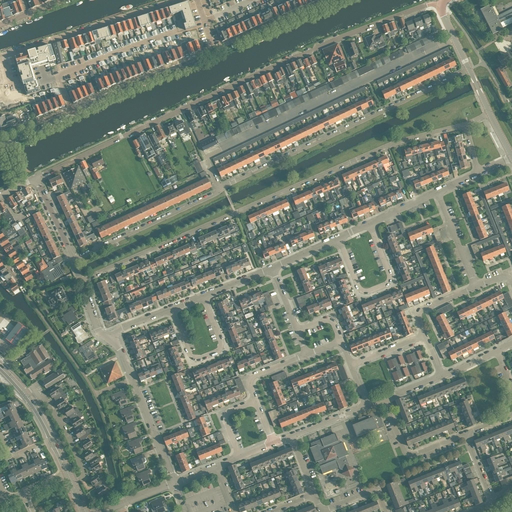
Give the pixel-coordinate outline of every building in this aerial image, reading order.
[(11,0),(7,2),(2,3),(2,5),(3,8),(9,6),(12,15),(14,14),(19,12),(16,1),(15,0),(11,0)] [(20,0),(15,0),(16,1),(19,12),(24,11),(23,10),(20,0)] [(287,0),(288,1),(292,10),(297,8),(294,0),(287,0)] [(188,1),(168,7),(171,14),(182,11),(186,23),(183,24),(185,29),(196,26),(188,1)] [(292,10),(288,1),(283,3),(283,4),(286,12),(292,10)] [(282,2),(277,4),(281,14),(286,12),(283,4),(283,3),(282,2)] [(488,5),(480,9),(488,25),(492,34),(503,28),(501,25),(511,19),(511,7),(505,11),(505,13),(497,17),(492,6),(489,7),(488,5)] [(9,6),(3,8),(5,18),(12,15),(9,6)] [(168,7),(163,9),(166,18),(171,16),(171,14),(168,7)] [(275,7),(270,9),(270,10),(274,18),(279,15),(275,7)] [(163,9),(158,10),(161,20),(166,18),(163,9)] [(158,10),(153,12),(156,21),(161,20),(158,10)] [(265,12),(261,14),(259,15),(263,23),(268,20),(274,18),(270,10),(268,11),(265,12)] [(153,12),(148,14),(151,23),(156,21),(153,12)] [(258,12),(253,14),(254,16),(258,25),(263,23),(259,15),(259,14),(258,12)] [(428,13),(420,17),(422,24),(423,25),(424,27),(427,26),(426,23),(430,21),(431,20),(428,13)] [(148,14),(142,16),(145,25),(146,27),(151,25),(151,23),(148,14)] [(142,16),(137,17),(140,28),(141,27),(140,26),(145,25),(142,16)] [(254,16),(248,19),(252,27),(258,25),(254,16)] [(137,17),(131,19),(134,29),(140,28),(137,17)] [(403,17),(398,19),(399,20),(402,28),(406,26),(403,17)] [(420,17),(413,19),(416,26),(419,25),(419,27),(423,25),(422,24),(420,17)] [(131,19),(126,21),(129,30),(133,29),(133,30),(134,29),(131,19)] [(248,19),(244,21),(247,30),(252,27),(248,19)] [(411,20),(405,22),(408,30),(409,32),(415,30),(414,27),(411,20)] [(126,21),(120,23),(123,32),(129,30),(126,21)] [(244,21),(239,23),(242,32),(247,30),(244,21)] [(394,21),(388,23),(390,29),(391,32),(390,33),(391,35),(394,34),(394,32),(397,31),(396,29),(394,21)] [(120,23),(114,24),(118,36),(124,34),(123,32),(120,23)] [(239,23),(234,25),(237,34),(242,32),(239,23)] [(387,24),(381,26),(384,33),(387,32),(389,37),(391,36),(391,35),(390,33),(391,32),(390,29),(389,29),(387,24)] [(113,25),(107,27),(111,38),(117,37),(113,25)] [(229,27),(229,28),(233,36),(237,34),(234,25),(229,28),(229,27)] [(107,27),(102,28),(105,38),(105,40),(111,38),(107,27)] [(102,28),(97,30),(100,39),(105,38),(102,28)] [(223,31),(220,32),(218,33),(221,41),(227,39),(233,36),(229,28),(227,29),(223,31)] [(97,30),(92,32),(95,41),(100,39),(97,30)] [(92,32),(86,33),(90,45),(96,43),(95,41),(92,32)] [(86,33),(81,35),(85,47),(90,45),(86,33)] [(374,34),(365,38),(369,47),(377,44),(378,47),(385,45),(382,36),(375,38),(374,34)] [(81,35),(76,37),(79,49),(85,47),(81,35)] [(76,37),(68,39),(72,52),(80,50),(79,49),(76,37)] [(66,39),(60,41),(63,48),(68,47),(66,39)] [(190,39),(184,42),(189,54),(195,52),(191,42),(190,39)] [(197,39),(191,42),(195,52),(201,50),(197,39)] [(60,41),(53,43),(58,64),(65,62),(60,41)] [(353,42),(346,45),(349,52),(348,52),(350,56),(357,53),(353,42)] [(337,43),(322,49),(328,65),(333,63),(336,71),(346,67),(343,60),(336,63),(336,62),(344,58),(337,43)] [(28,52),(15,56),(26,95),(39,91),(35,80),(33,80),(29,65),(48,59),(49,62),(55,60),(50,44),(27,51),(28,52)] [(180,46),(173,49),(178,59),(184,56),(180,46)] [(172,47),(167,49),(172,61),(178,59),(173,49),(172,47)] [(167,49),(161,51),(166,64),(172,61),(167,49)] [(159,52),(153,54),(158,67),(164,65),(159,52)] [(495,69),(505,87),(509,84),(506,77),(505,76),(505,75),(503,72),(502,70),(501,69),(501,68),(502,68),(505,66),(504,64),(511,60),(510,59),(506,52),(497,57),(498,58),(498,59),(501,63),(502,65),(502,66),(500,67),(500,66),(495,69)] [(153,54),(147,57),(152,69),(158,67),(153,54)] [(313,55),(308,57),(314,72),(322,68),(319,61),(316,62),(313,55)] [(147,57),(142,59),(147,71),(152,69),(147,57)] [(307,58),(302,60),(305,67),(309,77),(312,75),(308,66),(310,65),(307,58)] [(452,58),(446,60),(450,67),(455,65),(452,58)] [(300,59),(295,61),(298,68),(303,77),(305,76),(301,67),(303,66),(300,59)] [(446,60),(441,63),(444,70),(450,67),(446,60)] [(294,61),(289,63),(297,82),(300,80),(295,69),(297,68),(294,61)] [(140,62),(134,64),(138,74),(144,72),(140,62)] [(351,66),(347,67),(349,71),(356,68),(354,62),(350,64),(351,66)] [(441,63),(435,65),(439,73),(444,70),(441,63)] [(128,64),(122,67),(123,69),(128,79),(133,77),(129,67),(128,64)] [(134,64),(129,67),(133,77),(138,74),(134,64)] [(288,64),(283,66),(288,77),(293,75),(288,64)] [(435,65),(430,68),(433,75),(439,73),(435,65)] [(282,66),(277,69),(280,76),(281,76),(282,79),(283,82),(286,81),(285,78),(284,76),(286,75),(282,66)] [(430,68),(425,70),(428,78),(433,75),(430,68)] [(117,69),(112,71),(112,73),(116,83),(117,83),(122,81),(118,71),(117,69)] [(118,71),(122,81),(128,79),(123,69),(118,71)] [(425,70),(419,73),(423,80),(428,78),(425,70)] [(270,72),(265,75),(270,86),(271,89),(274,87),(271,80),(273,79),(270,72)] [(278,72),(273,74),(275,78),(276,81),(281,79),(278,72)] [(112,73),(106,75),(110,85),(116,83),(112,73)] [(419,73),(414,76),(417,83),(423,80),(419,73)] [(105,74),(100,76),(105,88),(111,86),(110,85),(106,75),(105,74)] [(264,75),(259,77),(259,78),(262,85),(264,89),(269,87),(264,75)] [(100,76),(94,78),(99,91),(105,88),(100,76)] [(414,76),(408,78),(412,85),(417,83),(414,76)] [(305,77),(303,78),(305,83),(306,85),(309,90),(311,89),(315,88),(315,87),(312,82),(311,83),(308,84),(307,82),(305,77)] [(254,79),(249,82),(252,89),(255,96),(258,95),(257,92),(259,91),(259,90),(258,87),(262,85),(259,78),(254,80),(254,79)] [(408,78),(403,81),(406,88),(412,85),(408,78)] [(396,81),(391,83),(392,86),(396,93),(401,91),(398,83),(396,81)] [(403,81),(398,83),(401,91),(406,88),(403,81)] [(248,82),(243,85),(247,94),(246,94),(248,99),(252,98),(249,93),(252,92),(248,82)] [(90,83),(85,85),(89,95),(95,93),(90,83)] [(85,85),(79,88),(84,98),(89,95),(85,85)] [(242,85),(237,88),(240,95),(242,100),(245,98),(244,95),(246,94),(245,92),(242,85)] [(392,86),(387,88),(390,96),(396,93),(392,86)] [(79,88),(74,90),(78,100),(84,98),(79,88)] [(381,91),(384,98),(390,96),(387,88),(381,91)] [(74,90),(69,93),(73,103),(78,100),(74,90)] [(236,90),(231,93),(234,99),(233,99),(234,102),(236,105),(236,104),(238,104),(235,98),(239,96),(236,90)] [(289,94),(291,99),(292,98),(297,96),(295,92),(294,91),(294,90),(289,93),(289,94)] [(229,93),(224,96),(230,107),(234,105),(232,100),(232,99),(229,93)] [(61,95),(55,97),(59,107),(65,105),(61,95)] [(224,96),(219,98),(224,110),(230,107),(224,96)] [(55,97),(50,99),(54,109),(59,107),(55,97)] [(369,97),(364,99),(367,107),(373,104),(369,97)] [(217,98),(210,101),(210,103),(213,108),(218,106),(219,107),(221,106),(217,98)] [(275,98),(269,101),(270,103),(272,107),(278,105),(276,100),(275,98)] [(44,99),(38,102),(42,114),(49,112),(45,101),(44,99)] [(50,99),(45,101),(49,112),(54,109),(50,99)] [(364,99),(358,102),(362,109),(367,107),(364,99)] [(38,102),(31,104),(36,116),(42,114),(38,102)] [(358,102),(353,104),(356,112),(362,109),(358,102)] [(207,105),(205,106),(211,119),(213,118),(212,115),(215,114),(214,111),(213,108),(210,103),(210,104),(209,103),(207,104),(207,105)] [(353,104),(347,107),(351,114),(356,112),(353,104)] [(199,108),(197,109),(202,119),(204,118),(203,116),(206,114),(203,106),(202,106),(199,107),(199,108)] [(347,107),(342,110),(345,117),(351,114),(347,107)] [(189,112),(187,113),(190,121),(189,121),(192,128),(196,126),(193,120),(196,118),(192,110),(192,111),(192,110),(189,111),(189,112)] [(342,110),(337,112),(340,119),(345,117),(342,110)] [(337,112),(331,115),(335,122),(340,119),(337,112)] [(2,115),(0,115),(0,130),(4,129),(5,130),(10,127),(10,126),(12,125),(14,124),(16,123),(17,122),(18,121),(17,118),(15,118),(14,118),(12,114),(6,117),(7,118),(5,119),(4,114),(2,115)] [(331,115),(326,117),(329,125),(335,122),(331,115)] [(326,117),(320,120),(324,127),(329,125),(326,117)] [(181,120),(174,123),(180,136),(179,134),(185,132),(186,134),(190,132),(185,121),(182,123),(181,120)] [(320,120),(315,123),(318,130),(324,127),(320,120)] [(173,122),(164,126),(168,135),(177,131),(173,122)] [(315,123),(309,125),(313,132),(318,130),(315,123)] [(156,130),(153,132),(155,135),(158,141),(166,137),(159,124),(154,127),(156,130)] [(309,125),(304,128),(307,135),(313,132),(309,125)] [(304,128),(298,130),(302,138),(307,135),(304,128)] [(298,130),(293,133),(297,140),(302,138),(298,130)] [(154,133),(148,136),(148,137),(156,152),(162,149),(161,147),(154,134),(154,133)] [(293,133),(288,135),(291,143),(297,140),(293,133)] [(139,138),(137,139),(147,158),(148,159),(156,155),(147,139),(144,134),(140,136),(139,136),(139,138)] [(447,138),(444,139),(446,145),(448,145),(454,143),(461,141),(461,139),(462,138),(461,134),(460,134),(456,135),(456,136),(452,137),(453,140),(448,142),(447,138)] [(288,135),(282,138),(286,145),(291,143),(288,135)] [(282,138),(277,141),(280,148),(286,145),(282,138)] [(136,139),(131,142),(135,149),(136,151),(135,151),(137,155),(141,153),(138,148),(140,146),(136,139)] [(211,140),(204,143),(206,149),(213,145),(211,140)] [(438,140),(433,142),(434,148),(436,155),(438,154),(437,151),(442,150),(443,153),(446,152),(443,141),(439,142),(438,140)] [(277,141),(271,143),(275,150),(280,148),(277,141)] [(461,141),(454,143),(455,149),(463,147),(461,141)] [(271,143),(266,146),(269,153),(275,150),(271,143)] [(427,143),(421,145),(423,151),(424,158),(427,157),(426,154),(429,153),(428,150),(427,143)] [(266,146),(260,148),(264,156),(269,153),(266,146)] [(456,153),(454,153),(455,156),(457,155),(464,154),(463,147),(455,149),(456,153)] [(260,148),(255,151),(258,158),(264,156),(260,148)] [(409,148),(403,149),(405,156),(406,159),(410,158),(411,161),(413,161),(412,157),(411,154),(409,148)] [(255,151),(250,154),(253,161),(258,158),(255,151)] [(250,154),(244,156),(248,163),(253,161),(250,154)] [(90,161),(87,162),(92,174),(95,180),(101,177),(97,171),(95,167),(104,163),(102,159),(100,155),(90,160),(90,161)] [(385,155),(380,158),(383,166),(385,170),(387,169),(386,167),(385,163),(388,162),(385,155)] [(244,156),(239,159),(242,166),(248,163),(244,156)] [(380,158),(374,160),(377,167),(378,169),(380,174),(382,174),(380,167),(383,166),(380,158)] [(239,159),(233,161),(237,169),(242,166),(239,159)] [(84,160),(79,163),(86,177),(88,176),(85,170),(84,170),(84,169),(88,167),(84,160)] [(374,160),(369,163),(372,169),(373,171),(372,171),(374,175),(377,174),(375,171),(374,168),(377,167),(374,160)] [(453,163),(450,164),(451,164),(452,170),(455,169),(454,166),(456,166),(456,165),(459,165),(460,168),(468,166),(466,160),(459,162),(453,163)] [(223,166),(222,166),(226,174),(231,171),(228,164),(227,161),(224,162),(226,165),(223,166)] [(228,164),(231,171),(237,169),(233,161),(228,164)] [(220,167),(217,169),(220,176),(226,174),(222,166),(223,166),(221,163),(219,164),(220,167)] [(369,163),(363,165),(366,172),(367,174),(369,177),(371,176),(369,173),(372,171),(373,171),(372,169),(369,163)] [(434,170),(435,172),(437,179),(443,177),(440,170),(439,167),(438,164),(436,165),(437,168),(437,169),(434,170)] [(363,165),(358,167),(361,174),(364,181),(366,180),(364,175),(367,174),(366,172),(363,165)] [(78,166),(71,170),(78,184),(85,181),(84,178),(78,166)] [(432,170),(428,172),(429,174),(432,181),(437,179),(435,172),(434,170),(432,166),(431,167),(430,167),(432,170)] [(354,169),(352,170),(355,176),(356,179),(359,185),(361,184),(358,178),(359,178),(358,175),(361,174),(358,167),(357,168),(357,167),(354,168),(354,169)] [(423,173),(422,174),(424,177),(426,183),(432,181),(429,174),(428,172),(427,168),(425,169),(426,172),(423,173)] [(440,170),(443,177),(449,174),(446,168),(440,170)] [(71,170),(64,173),(67,181),(69,186),(71,188),(78,184),(71,170)] [(352,170),(347,172),(350,179),(350,181),(352,184),(354,184),(353,181),(352,178),(355,176),(352,170)] [(421,178),(418,179),(421,186),(426,183),(424,177),(422,174),(423,173),(421,171),(419,172),(421,178)] [(347,172),(341,175),(344,181),(345,184),(343,186),(344,188),(346,194),(349,193),(347,187),(349,186),(347,182),(350,181),(350,179),(347,172)] [(176,174),(168,178),(171,184),(176,181),(176,182),(179,180),(176,174)] [(60,175),(54,177),(58,185),(63,182),(60,175)] [(124,215),(96,228),(99,235),(100,235),(101,237),(132,223),(168,206),(211,186),(210,184),(211,183),(208,176),(164,197),(124,216),(124,215)] [(54,177),(49,180),(52,187),(58,185),(54,177)] [(333,180),(330,181),(333,187),(334,189),(337,195),(339,194),(337,189),(337,188),(340,187),(339,185),(337,181),(338,181),(338,180),(337,177),(336,177),(333,179),(333,180)] [(162,181),(161,182),(164,188),(171,184),(168,178),(167,179),(166,178),(165,178),(164,178),(163,179),(162,180),(162,181)] [(418,179),(412,181),(415,188),(421,186),(418,179)] [(330,181),(325,183),(328,190),(328,191),(333,200),(335,199),(331,191),(334,189),(333,187),(330,181)] [(505,182),(500,185),(503,192),(508,190),(505,182)] [(325,183),(319,186),(322,192),(325,198),(327,197),(325,193),(328,191),(328,190),(325,183)] [(386,192),(382,194),(383,196),(386,203),(391,200),(389,194),(385,184),(383,185),(385,188),(386,192)] [(394,185),(392,185),(393,189),(394,192),(397,198),(403,196),(400,189),(399,186),(395,188),(394,185)] [(500,185),(494,187),(497,194),(503,192),(500,185)] [(319,186),(314,188),(317,195),(318,197),(320,196),(319,194),(322,192),(319,186)] [(28,187),(19,191),(22,195),(22,196),(23,196),(24,195),(25,197),(31,194),(28,187)] [(379,195),(374,197),(377,205),(380,204),(380,205),(386,203),(383,196),(382,194),(382,193),(381,190),(380,187),(377,188),(379,195)] [(494,187),(489,189),(492,197),(497,194),(494,187)] [(314,188),(308,190),(311,197),(314,203),(317,202),(315,198),(318,197),(317,195),(314,188)] [(489,189),(483,191),(486,199),(487,201),(492,198),(492,197),(489,189)] [(308,190),(303,193),(306,199),(311,197),(308,190)] [(18,191),(13,194),(17,202),(21,200),(21,201),(23,201),(24,203),(25,202),(25,203),(27,202),(25,197),(24,195),(23,196),(22,196),(21,196),(18,191)] [(389,194),(391,200),(397,198),(394,192),(389,194)] [(469,192),(462,195),(464,200),(472,197),(469,192)] [(63,193),(57,197),(59,202),(66,199),(63,193)] [(303,193),(297,195),(300,202),(301,202),(302,205),(304,209),(306,208),(303,201),(306,199),(303,193)] [(11,195),(6,198),(12,208),(17,205),(11,195)] [(297,195),(292,198),(295,204),(296,208),(302,205),(301,202),(300,202),(297,195)] [(361,206),(364,213),(369,211),(366,204),(367,204),(366,201),(364,196),(361,197),(364,205),(361,206)] [(369,200),(366,201),(367,204),(366,204),(369,211),(375,208),(374,206),(377,205),(374,197),(371,198),(370,196),(367,197),(369,200)] [(472,197),(464,200),(466,206),(474,203),(472,197)] [(66,199),(59,202),(62,208),(69,204),(66,199)] [(286,199),(280,201),(283,208),(289,205),(286,199)] [(356,209),(355,209),(358,215),(364,213),(361,206),(359,200),(356,201),(359,207),(356,209)] [(2,201),(0,202),(0,208),(2,213),(7,220),(8,220),(12,227),(13,226),(17,224),(9,211),(8,211),(7,209),(2,201)] [(280,201),(275,204),(278,210),(283,208),(280,201)] [(352,207),(348,208),(350,211),(352,217),(358,215),(355,209),(356,209),(353,203),(351,203),(352,207)] [(474,203),(466,206),(469,211),(476,208),(474,203)] [(69,204),(62,208),(64,213),(71,210),(69,204)] [(275,204),(269,206),(272,213),(278,210),(275,204)] [(509,204),(501,207),(504,212),(511,209),(509,204)] [(269,206),(264,209),(267,215),(272,213),(269,206)] [(339,216),(339,217),(342,223),(347,221),(345,214),(342,208),(340,209),(342,215),(339,216)] [(476,208),(469,211),(471,217),(478,214),(476,208)] [(264,209),(258,211),(261,218),(262,220),(264,224),(266,223),(265,219),(264,219),(263,217),(267,215),(264,209)] [(71,210),(64,213),(67,219),(74,215),(71,210)] [(312,213),(309,214),(311,220),(314,219),(312,214),(318,212),(317,210),(311,212),(312,213)] [(39,211),(32,215),(35,220),(42,217),(39,211)] [(258,211),(253,214),(256,220),(261,218),(258,211)] [(337,217),(333,219),(336,226),(342,223),(339,217),(339,216),(338,214),(337,211),(334,212),(336,215),(337,217)] [(95,213),(86,217),(89,223),(98,218),(95,213)] [(74,215),(67,219),(70,224),(76,221),(77,220),(76,218),(77,217),(76,214),(74,215)] [(253,214),(247,216),(250,223),(256,220),(253,214)] [(478,214),(471,217),(473,222),(480,220),(478,214)] [(322,221),(321,221),(325,230),(330,228),(328,221),(326,215),(323,216),(325,219),(324,219),(322,221)] [(35,220),(34,221),(35,224),(37,223),(38,226),(45,222),(42,217),(35,220)] [(319,221),(315,223),(316,226),(319,232),(325,230),(321,221),(322,221),(320,217),(318,218),(319,221)] [(328,221),(330,228),(336,226),(333,219),(328,221)] [(480,220),(473,222),(475,228),(483,225),(485,224),(484,221),(482,222),(480,220)] [(76,221),(70,224),(72,230),(79,226),(76,221)] [(45,222),(38,226),(40,231),(47,228),(46,225),(46,224),(46,223),(45,222)] [(231,223),(226,225),(229,233),(229,234),(235,231),(239,230),(236,224),(232,225),(231,223)] [(306,232),(309,238),(314,236),(312,229),(309,223),(307,224),(308,227),(309,230),(306,232)] [(429,224),(424,226),(427,234),(433,231),(432,231),(431,228),(430,224),(429,224)] [(226,225),(220,228),(223,235),(224,237),(230,235),(229,234),(229,233),(226,225)] [(483,225),(475,228),(477,234),(485,231),(483,225)] [(1,230),(0,230),(0,237),(4,235),(6,234),(8,234),(11,232),(16,229),(13,226),(12,227),(11,227),(9,228),(6,230),(4,227),(1,229),(1,230)] [(79,226),(72,230),(75,235),(82,232),(79,226)] [(300,234),(303,240),(309,238),(306,232),(303,226),(301,226),(302,228),(303,233),(300,234)] [(424,226),(418,228),(421,236),(423,239),(425,238),(424,235),(427,234),(424,226)] [(20,227),(16,230),(20,235),(25,232),(22,227),(20,227)] [(47,228),(40,231),(43,237),(50,233),(47,228)] [(220,228),(214,230),(218,238),(218,239),(224,237),(223,235),(220,228)] [(418,228),(413,231),(416,238),(421,236),(418,228)] [(214,230),(209,233),(212,240),(218,238),(214,230)] [(294,233),(295,236),(297,243),(303,240),(300,234),(299,231),(297,232),(294,233)] [(413,231),(407,233),(410,240),(416,238),(413,231)] [(485,231),(477,234),(480,239),(487,236),(485,231)] [(6,237),(0,240),(0,243),(2,246),(9,242),(7,239),(9,237),(12,234),(11,232),(8,234),(5,236),(6,237)] [(82,232),(75,235),(77,241),(84,237),(82,232)] [(390,234),(385,236),(386,240),(387,240),(388,242),(395,239),(399,238),(398,237),(402,236),(406,234),(405,232),(396,236),(395,233),(390,235),(390,234)] [(44,239),(40,241),(41,244),(45,242),(52,239),(50,233),(43,237),(44,239)] [(209,233),(203,235),(207,242),(212,240),(209,233)] [(198,239),(195,240),(196,242),(199,247),(202,246),(202,248),(205,247),(204,244),(207,242),(203,235),(198,238),(198,239)] [(87,243),(85,240),(88,239),(87,236),(84,237),(77,241),(80,246),(87,243)] [(295,236),(289,238),(292,245),(297,243),(295,236)] [(10,243),(3,247),(6,252),(13,248),(11,245),(13,244),(12,243),(16,240),(15,238),(9,242),(10,243)] [(273,246),(275,253),(281,251),(278,244),(279,244),(278,241),(276,238),(273,239),(275,243),(276,245),(273,246)] [(52,239),(45,242),(48,248),(55,244),(52,239)] [(395,239),(388,242),(390,248),(397,245),(395,239)] [(267,249),(270,255),(275,253),(273,246),(270,240),(268,241),(270,244),(269,244),(271,247),(267,249)] [(193,241),(187,244),(190,251),(192,253),(197,251),(196,249),(199,248),(199,247),(196,242),(193,243),(193,241)] [(279,244),(278,244),(281,251),(287,248),(284,242),(279,244)] [(265,250),(261,251),(264,258),(270,255),(267,249),(265,243),(263,243),(265,250)] [(13,249),(7,253),(10,258),(17,254),(23,250),(19,244),(13,247),(13,249)] [(55,244),(48,248),(50,253),(57,250),(55,244)] [(187,244),(182,246),(185,254),(190,251),(187,244)] [(390,248),(389,248),(391,251),(392,250),(393,253),(399,250),(401,249),(399,244),(397,245),(390,248)] [(502,244),(497,246),(500,253),(505,251),(502,244)] [(433,245),(425,248),(428,254),(435,251),(433,245)] [(182,246),(176,249),(179,256),(182,255),(183,256),(185,255),(185,254),(182,246)] [(497,246),(491,248),(494,256),(500,253),(497,246)] [(491,248),(485,250),(488,258),(494,256),(491,248)] [(176,249),(170,251),(174,259),(174,258),(179,256),(176,249)] [(17,254),(11,259),(14,264),(21,259),(19,256),(20,256),(19,254),(24,252),(23,250),(17,254)] [(57,250),(50,253),(53,259),(54,258),(52,260),(55,265),(57,264),(62,261),(60,255),(57,250)] [(399,250),(393,253),(395,259),(402,256),(399,250)] [(485,250),(480,253),(481,256),(483,260),(488,258),(485,250)] [(170,251),(165,254),(168,261),(171,260),(172,262),(175,260),(174,258),(174,259),(170,251)] [(435,251),(428,254),(430,260),(437,257),(435,251)] [(165,254),(159,256),(163,263),(168,261),(165,254)] [(154,260),(152,261),(154,267),(157,266),(160,265),(162,264),(163,263),(159,256),(154,259),(154,260)] [(402,256),(395,259),(397,264),(405,261),(404,258),(403,259),(402,256)] [(247,257),(241,260),(244,267),(250,265),(247,257)] [(340,257),(335,260),(338,269),(340,268),(340,266),(343,264),(340,257)] [(437,257),(430,260),(432,265),(439,262),(437,257)] [(41,258),(35,262),(37,265),(40,271),(47,267),(47,266),(47,265),(47,264),(46,265),(41,258)] [(234,259),(229,261),(230,264),(233,271),(239,269),(236,262),(234,259)] [(22,260),(15,264),(18,269),(25,265),(22,260)] [(46,271),(42,274),(46,281),(50,278),(51,280),(55,278),(63,273),(60,267),(59,267),(58,266),(57,266),(56,266),(55,267),(54,266),(55,265),(52,260),(49,262),(47,263),(49,267),(45,269),(45,270),(46,271)] [(148,260),(142,262),(145,269),(146,272),(152,269),(153,272),(156,271),(154,267),(152,261),(149,262),(148,260)] [(241,260),(236,262),(239,269),(244,267),(241,260)] [(335,260),(329,262),(332,269),(332,271),(338,269),(335,260)] [(405,261),(397,264),(399,270),(406,267),(408,266),(409,266),(408,264),(407,263),(406,264),(405,261)] [(142,262),(136,265),(140,272),(141,275),(144,274),(143,271),(145,269),(142,262)] [(329,262),(324,264),(326,271),(327,273),(332,271),(332,269),(329,262)] [(439,262),(432,265),(434,271),(442,268),(439,262)] [(216,265),(211,267),(212,270),(215,277),(216,277),(216,278),(218,277),(218,276),(221,275),(220,273),(223,272),(221,266),(219,263),(215,264),(216,265)] [(25,266),(19,270),(22,275),(29,271),(27,268),(29,267),(27,264),(25,265),(25,266)] [(221,266),(223,272),(226,271),(227,274),(233,271),(230,264),(224,266),(224,265),(221,266)] [(324,264),(318,266),(322,278),(325,277),(324,274),(327,273),(326,271),(324,264)] [(136,265),(131,267),(134,274),(140,272),(136,265)] [(406,267),(399,270),(401,275),(408,273),(410,272),(408,266),(406,267)] [(131,267),(125,270),(129,277),(130,279),(133,278),(132,276),(134,274),(131,267)] [(303,267),(297,270),(299,276),(306,273),(303,267)] [(442,268),(434,271),(436,276),(444,273),(442,268)] [(122,271),(120,272),(123,279),(124,281),(125,283),(127,282),(127,281),(126,278),(129,277),(125,270),(125,269),(124,269),(122,270),(122,271)] [(212,270),(207,272),(210,279),(215,277),(212,270)] [(7,271),(2,274),(6,279),(10,276),(11,276),(7,271)] [(30,272),(23,276),(26,281),(33,277),(30,272)] [(120,272),(114,274),(117,282),(118,284),(124,281),(123,279),(120,272)] [(207,272),(201,274),(204,281),(210,279),(207,272)] [(306,273),(299,276),(301,281),(308,279),(306,273)] [(408,273),(401,275),(404,281),(410,278),(408,273)] [(444,273),(436,276),(439,282),(446,279),(444,273)] [(195,274),(186,278),(187,280),(189,286),(192,285),(193,286),(198,284),(195,276),(195,274)] [(195,276),(198,284),(204,281),(201,274),(195,276)] [(184,281),(178,283),(181,291),(187,288),(186,287),(189,286),(187,280),(186,278),(186,277),(183,278),(184,281)] [(9,279),(6,280),(7,282),(10,281),(12,284),(9,286),(13,292),(18,288),(15,283),(12,278),(9,280),(9,279)] [(308,279),(301,281),(303,287),(310,284),(313,283),(312,280),(309,281),(308,279)] [(335,282),(334,283),(336,288),(339,287),(346,285),(344,279),(335,282)] [(446,279),(439,282),(441,287),(448,284),(446,279)] [(105,280),(97,283),(98,287),(99,287),(100,289),(107,286),(108,287),(111,286),(110,283),(110,282),(106,284),(105,280)] [(178,281),(172,284),(173,285),(176,293),(181,291),(178,283),(178,281)] [(310,284),(303,287),(306,292),(312,290),(310,284)] [(448,284),(441,287),(443,293),(450,290),(448,284)] [(173,285),(167,288),(170,295),(176,293),(173,285)] [(336,288),(335,288),(336,290),(337,291),(338,294),(341,293),(348,290),(348,289),(349,289),(348,286),(347,287),(346,285),(339,287),(336,288)] [(107,286),(100,289),(101,291),(100,291),(102,296),(110,292),(108,287),(107,286)] [(426,286),(421,288),(424,295),(429,293),(426,286)] [(50,298),(47,300),(52,307),(55,305),(56,306),(65,300),(66,303),(72,299),(70,297),(68,294),(65,296),(63,293),(61,288),(49,296),(50,298)] [(167,288),(161,290),(164,297),(170,295),(167,288)] [(421,288),(415,290),(418,298),(424,295),(421,288)] [(400,289),(394,292),(397,298),(399,302),(401,301),(400,300),(404,299),(403,296),(400,289)] [(156,292),(153,294),(155,299),(158,298),(159,300),(164,297),(161,290),(156,292)] [(348,290),(341,293),(344,298),(350,296),(348,290)] [(415,290),(410,292),(413,300),(418,298),(415,290)] [(261,291),(255,293),(258,300),(264,298),(263,295),(262,293),(261,291)] [(500,291),(494,293),(498,301),(504,298),(500,291)] [(110,292),(102,296),(104,302),(110,299),(112,298),(110,292)] [(394,292),(389,294),(391,300),(397,298),(394,292)] [(410,292),(404,295),(407,302),(413,300),(410,292)] [(255,293),(250,296),(253,302),(253,305),(254,305),(259,303),(258,300),(255,293)] [(494,293),(489,296),(493,303),(498,301),(494,293)] [(151,296),(145,298),(148,306),(151,304),(151,305),(153,304),(154,304),(153,303),(154,303),(153,300),(155,299),(153,294),(150,295),(151,296)] [(389,294),(383,296),(386,303),(387,305),(392,302),(391,300),(389,294)] [(219,301),(216,303),(218,307),(219,307),(220,309),(226,306),(226,307),(230,305),(234,304),(234,303),(238,302),(237,300),(235,296),(235,295),(232,297),(234,301),(233,301),(230,302),(228,302),(227,298),(221,300),(221,302),(220,302),(219,301)] [(380,297),(378,298),(380,305),(381,306),(381,307),(387,305),(386,303),(383,296),(383,295),(380,296),(380,297)] [(250,296),(244,298),(248,307),(253,305),(253,302),(250,296)] [(344,298),(342,299),(343,301),(345,301),(346,304),(353,301),(350,296),(344,298)] [(489,296),(484,299),(487,306),(493,303),(489,296)] [(128,297),(125,298),(128,305),(128,306),(131,312),(137,310),(134,303),(133,300),(129,302),(128,297)] [(141,297),(139,298),(139,300),(142,308),(148,306),(145,298),(142,299),(141,297)] [(244,298),(239,300),(242,309),(248,307),(244,298)] [(329,298),(323,300),(325,307),(331,304),(329,298)] [(375,300),(372,301),(375,307),(376,310),(377,309),(378,308),(378,307),(381,306),(380,305),(378,298),(377,298),(374,299),(375,300)] [(110,299),(104,302),(106,308),(105,308),(106,313),(107,312),(108,314),(115,311),(112,303),(115,302),(114,300),(111,301),(110,299)] [(484,299),(478,301),(482,309),(487,306),(484,299)] [(134,303),(137,310),(142,308),(139,300),(134,303)] [(323,300),(317,302),(320,309),(321,310),(325,308),(325,307),(323,300)] [(372,301),(366,303),(369,309),(375,307),(372,301)] [(478,301),(473,304),(477,311),(482,309),(478,301)] [(317,302),(312,304),(314,311),(320,309),(317,302)] [(366,303),(361,305),(363,312),(369,309),(366,303)] [(312,304),(306,307),(307,309),(309,313),(314,311),(312,304)] [(473,304),(468,307),(471,314),(477,311),(473,304)] [(64,317),(61,318),(64,322),(66,321),(69,324),(78,319),(73,312),(75,310),(74,308),(72,305),(67,309),(69,311),(63,315),(64,317)] [(346,305),(340,308),(342,314),(349,311),(346,305)] [(226,306),(220,309),(222,315),(228,312),(226,307),(226,306)] [(115,311),(108,314),(109,316),(108,317),(109,320),(109,321),(113,319),(114,320),(113,320),(119,318),(119,317),(118,316),(120,312),(127,310),(125,307),(115,311)] [(468,307),(462,309),(466,316),(471,314),(468,307)] [(462,309),(457,312),(460,319),(466,316),(462,309)] [(228,312),(222,315),(224,320),(231,318),(233,316),(231,311),(228,312)] [(349,311),(342,314),(344,319),(351,317),(349,311)] [(396,314),(392,315),(393,318),(397,316),(399,319),(406,316),(403,311),(396,314)] [(264,312),(255,316),(256,318),(258,317),(260,320),(266,318),(264,312)] [(504,312),(497,315),(500,321),(507,317),(505,312),(504,312)] [(439,315),(436,317),(438,322),(445,319),(443,313),(442,313),(439,315)] [(224,321),(223,321),(224,324),(225,324),(226,326),(235,322),(239,321),(238,319),(237,318),(234,319),(233,316),(231,318),(224,320),(224,321)] [(406,316),(399,319),(401,325),(408,322),(406,316)] [(351,317),(344,319),(346,325),(353,322),(351,317)] [(507,317),(500,321),(503,326),(510,322),(507,317)] [(266,318),(260,320),(262,326),(269,323),(266,318)] [(445,319),(438,322),(441,328),(448,324),(445,319)] [(16,324),(5,338),(13,344),(15,346),(28,329),(18,322),(16,324)] [(235,322),(226,326),(228,331),(235,329),(235,328),(240,326),(240,325),(238,324),(236,325),(235,322)] [(353,322),(346,325),(349,331),(355,328),(360,326),(359,324),(354,325),(353,322)] [(408,322),(401,325),(403,330),(410,327),(408,322)] [(511,326),(510,322),(503,326),(505,331),(511,327),(511,326)] [(79,323),(71,328),(77,336),(75,337),(79,343),(79,342),(81,345),(83,344),(81,341),(88,337),(84,331),(84,332),(80,326),(81,326),(79,323)] [(262,326),(260,327),(262,332),(264,332),(271,329),(271,328),(272,328),(270,325),(269,323),(262,326)] [(448,324),(441,328),(444,333),(451,329),(448,324)] [(172,325),(166,327),(169,334),(170,337),(172,336),(172,335),(175,333),(174,332),(172,325)] [(166,327),(160,329),(163,336),(169,334),(166,327)] [(387,327),(382,329),(383,332),(385,339),(391,336),(388,330),(387,327)] [(403,330),(400,332),(401,334),(402,334),(404,333),(405,336),(414,333),(413,332),(412,329),(411,329),(410,327),(403,330)] [(160,329),(155,332),(157,338),(158,338),(158,340),(159,341),(164,339),(163,336),(160,329)] [(235,329),(228,331),(231,337),(237,334),(235,329)] [(271,329),(264,332),(266,337),(273,334),(271,329)] [(451,329),(444,333),(446,338),(454,335),(451,329)] [(130,335),(126,337),(128,340),(128,341),(129,340),(130,343),(137,340),(139,339),(148,336),(146,330),(143,331),(144,333),(144,334),(136,338),(134,335),(131,336),(131,335),(130,335)] [(491,331),(485,334),(489,341),(494,338),(491,331)] [(155,332),(149,334),(152,341),(153,342),(158,340),(158,338),(157,338),(155,332)] [(383,332),(377,334),(380,341),(385,339),(383,332)] [(237,334),(231,337),(233,343),(239,340),(237,334)] [(266,337),(263,338),(264,341),(267,340),(268,343),(275,340),(273,334),(266,337)] [(360,338),(359,339),(363,348),(369,345),(365,336),(365,334),(362,335),(363,337),(360,338)] [(365,336),(369,345),(374,343),(371,336),(372,336),(371,334),(365,336)] [(372,336),(371,336),(374,343),(380,341),(377,334),(372,336)] [(485,334),(480,336),(483,343),(489,341),(485,334)] [(480,336),(475,339),(478,346),(483,343),(480,336)] [(355,343),(358,350),(363,348),(359,339),(360,338),(359,337),(357,338),(358,342),(355,343)] [(239,340),(233,343),(235,348),(247,344),(246,342),(245,341),(243,342),(242,339),(239,340)] [(475,339),(469,342),(473,349),(478,346),(475,339)] [(82,345),(78,348),(80,352),(82,351),(84,354),(85,354),(89,360),(96,356),(90,346),(93,344),(91,340),(82,345)] [(137,340),(130,343),(132,348),(139,346),(137,340)] [(275,340),(268,343),(271,348),(277,346),(275,340)] [(352,342),(348,344),(349,345),(352,352),(358,350),(355,343),(353,340),(351,341),(352,342)] [(469,342),(464,344),(467,351),(473,349),(469,342)] [(26,357),(20,360),(24,366),(23,367),(24,369),(24,370),(26,374),(28,373),(32,379),(42,373),(42,374),(45,372),(45,373),(50,370),(49,369),(54,366),(52,363),(53,362),(50,358),(49,359),(47,358),(49,356),(41,344),(39,346),(39,345),(34,348),(35,349),(33,351),(33,350),(29,353),(30,355),(26,357)] [(464,344),(459,347),(462,354),(467,351),(464,344)] [(139,346),(132,348),(134,354),(143,350),(142,348),(140,349),(139,346)] [(175,346),(166,350),(168,356),(177,352),(175,346)] [(277,346),(271,348),(273,354),(280,351),(277,346)] [(451,351),(448,352),(451,359),(457,357),(453,350),(452,347),(450,349),(451,351)] [(459,347),(453,350),(457,357),(462,354),(459,347)] [(416,351),(413,352),(417,362),(419,361),(418,359),(419,359),(423,357),(420,349),(416,351)] [(143,350),(134,354),(137,360),(146,356),(144,350),(143,350)] [(273,354),(268,356),(269,358),(274,356),(275,359),(282,357),(280,351),(273,354)] [(177,352),(168,356),(170,361),(179,357),(177,352)] [(409,353),(406,355),(409,363),(413,362),(413,361),(414,361),(414,363),(417,362),(413,352),(409,354),(409,353)] [(252,353),(246,356),(247,358),(249,365),(255,363),(252,356),(253,356),(252,353)] [(253,356),(252,356),(255,363),(261,361),(258,354),(253,356)] [(397,356),(394,358),(398,367),(400,366),(400,365),(401,364),(404,363),(401,355),(397,356)] [(179,357),(170,361),(172,367),(173,366),(175,366),(181,363),(179,357)] [(231,357),(226,359),(228,366),(228,365),(229,366),(231,365),(234,363),(231,357)] [(247,358),(241,361),(244,367),(249,365),(247,358)] [(391,359),(387,360),(390,368),(394,367),(395,366),(396,368),(398,367),(394,358),(391,359)] [(226,359),(220,361),(223,368),(228,366),(226,359)] [(115,361),(100,368),(107,383),(110,382),(122,376),(115,361)] [(220,361),(214,363),(217,370),(223,368),(220,361)] [(241,361),(235,363),(238,370),(239,369),(244,367),(241,361)] [(419,361),(417,362),(421,372),(424,371),(428,369),(424,361),(421,363),(420,363),(419,361)] [(159,362),(153,364),(157,374),(162,372),(159,363),(159,362)] [(335,362),(329,364),(332,371),(335,379),(336,383),(339,382),(334,370),(337,369),(336,366),(335,362)] [(414,365),(410,367),(414,375),(417,373),(421,372),(417,362),(414,363),(415,365),(414,365)] [(181,363),(175,366),(177,371),(184,369),(181,363)] [(214,363),(209,365),(212,372),(217,370),(214,363)] [(152,369),(149,370),(151,376),(157,374),(153,364),(150,365),(151,366),(152,369)] [(329,364),(323,367),(326,373),(329,380),(332,379),(329,372),(332,371),(329,364)] [(209,365),(203,368),(206,374),(208,379),(210,378),(209,373),(212,372),(209,365)] [(400,366),(398,367),(402,377),(405,376),(409,375),(406,366),(402,368),(401,368),(400,366)] [(147,367),(142,369),(143,371),(143,372),(146,379),(151,376),(149,370),(147,367)] [(323,367),(318,369),(321,376),(322,379),(324,384),(326,383),(323,375),(326,373),(323,367)] [(395,371),(392,372),(395,380),(399,379),(402,377),(398,367),(396,368),(397,370),(395,371)] [(203,368),(198,370),(202,380),(202,381),(205,380),(203,376),(206,374),(203,368)] [(60,369),(42,380),(45,385),(44,385),(46,388),(64,376),(60,369)] [(318,369),(312,371),(315,378),(316,381),(322,379),(321,376),(318,369)] [(192,372),(196,382),(202,380),(198,370),(192,372)] [(138,374),(137,374),(140,381),(146,379),(143,372),(143,371),(140,372),(141,373),(138,374)] [(312,371),(307,373),(309,380),(310,380),(311,385),(312,385),(314,384),(312,379),(315,378),(312,371)] [(178,373),(171,376),(173,381),(180,379),(180,378),(181,378),(179,372),(178,373)] [(307,373),(301,375),(304,382),(309,380),(307,373)] [(301,375),(296,378),(298,385),(300,387),(305,385),(304,382),(301,375)] [(180,379),(173,381),(175,387),(182,384),(185,383),(182,378),(181,378),(180,378),(180,379)] [(290,380),(293,387),(294,389),(296,388),(295,386),(298,385),(296,378),(290,380)] [(463,378),(458,380),(461,388),(466,385),(463,378)] [(273,382),(269,383),(271,389),(279,386),(282,385),(281,382),(278,383),(277,380),(276,381),(273,382)] [(458,380),(452,383),(455,390),(461,388),(458,380)] [(452,383),(446,385),(449,392),(455,390),(452,383)] [(182,384),(175,387),(177,392),(184,390),(182,384)] [(338,384),(331,387),(333,393),(340,390),(338,384)] [(237,385),(231,387),(232,390),(235,397),(240,395),(240,393),(239,391),(238,388),(237,385)] [(446,385),(440,387),(443,395),(449,392),(446,385)] [(55,386),(48,391),(52,397),(53,397),(54,399),(64,393),(62,388),(60,387),(57,389),(55,386)] [(279,386),(271,389),(274,394),(281,391),(279,386)] [(227,387),(225,388),(226,392),(229,399),(235,397),(232,390),(229,391),(228,388),(228,389),(227,387)] [(440,387),(434,390),(437,397),(443,395),(440,387)] [(117,392),(111,395),(112,399),(115,398),(116,400),(118,400),(120,405),(127,402),(124,393),(127,392),(126,389),(117,392)] [(184,390),(177,392),(180,398),(187,395),(186,395),(190,394),(188,391),(185,393),(184,390)] [(340,390),(333,393),(335,398),(343,395),(340,390)] [(434,390),(429,392),(432,399),(437,397),(434,390)] [(281,391),(274,394),(276,400),(283,397),(281,391)] [(226,392),(221,395),(223,401),(229,399),(226,392)] [(429,392),(423,394),(426,402),(432,399),(429,392)] [(64,393),(54,399),(56,402),(55,402),(59,408),(66,404),(63,399),(67,397),(64,393)] [(217,394),(214,395),(215,397),(218,404),(223,401),(221,395),(218,396),(218,395),(217,394)] [(423,394),(417,397),(420,404),(426,402),(423,394)] [(187,395),(180,398),(182,404),(189,401),(187,395)] [(343,395),(335,398),(337,404),(345,401),(343,395)] [(215,397),(209,399),(212,406),(218,404),(215,397)] [(283,397),(276,400),(278,406),(286,403),(283,397)] [(403,397),(395,400),(397,406),(405,403),(403,397)] [(209,399),(204,401),(206,408),(212,406),(209,399)] [(467,400),(459,403),(462,409),(469,406),(467,400)] [(189,401),(182,404),(184,409),(191,406),(192,406),(191,403),(190,403),(189,401)] [(345,401),(337,404),(339,409),(340,409),(347,406),(345,401)] [(6,409),(0,412),(0,415),(16,408),(13,402),(5,406),(6,409)] [(323,402),(317,404),(320,411),(326,409),(323,402)] [(405,403),(397,406),(400,412),(407,409),(405,403)] [(317,404),(312,406),(315,414),(320,411),(317,404)] [(71,405),(63,410),(67,416),(68,415),(70,418),(80,411),(77,407),(73,409),(71,405)] [(123,409),(120,410),(121,413),(122,417),(125,416),(127,421),(134,419),(130,409),(134,408),(133,405),(123,409)] [(191,406),(184,409),(186,415),(193,412),(196,411),(193,405),(192,406),(191,406)] [(312,406),(306,408),(309,416),(315,414),(312,406)] [(469,406),(462,409),(464,415),(471,412),(469,406)] [(16,408),(0,415),(0,417),(0,419),(9,415),(10,418),(18,414),(16,408)] [(306,408),(300,411),(303,418),(309,416),(306,408)] [(407,409),(400,412),(402,417),(409,414),(407,409)] [(355,423),(352,424),(353,428),(357,436),(365,433),(377,428),(377,429),(383,426),(384,426),(378,410),(377,410),(358,418),(359,421),(355,423)] [(80,411),(70,418),(71,420),(71,421),(75,427),(82,422),(79,418),(83,416),(80,411)] [(300,411),(295,413),(298,420),(303,418),(300,411)] [(193,412),(186,415),(189,420),(195,418),(193,412)] [(471,412),(464,415),(466,421),(474,418),(471,412)] [(295,413),(289,415),(292,423),(298,420),(295,413)] [(12,421),(3,425),(5,428),(21,420),(18,414),(10,418),(12,421)] [(409,414),(402,417),(404,423),(412,420),(409,414)] [(289,415),(284,417),(287,425),(292,423),(289,415)] [(203,416),(195,419),(197,425),(205,422),(203,416)] [(284,417),(278,420),(280,423),(281,427),(287,425),(284,417)] [(474,418),(466,421),(468,426),(476,423),(474,418)] [(451,419),(445,421),(448,429),(454,427),(451,419)] [(21,420),(5,428),(6,430),(14,426),(16,430),(24,426),(21,420)] [(445,421),(439,424),(442,431),(448,429),(445,421)] [(124,426),(122,427),(123,430),(125,433),(127,432),(129,438),(136,435),(133,426),(136,425),(135,422),(124,426)] [(205,422),(197,425),(199,430),(208,427),(205,422)] [(439,424),(434,426),(437,434),(442,431),(439,424)] [(17,433),(9,437),(10,440),(26,432),(24,426),(16,430),(17,433)] [(81,427),(74,431),(78,438),(79,437),(80,440),(90,433),(92,432),(89,428),(87,429),(86,430),(83,426),(81,427)] [(434,426),(428,428),(431,436),(437,434),(434,426)] [(508,426),(502,429),(507,440),(509,439),(508,435),(511,433),(508,426)] [(208,427),(199,430),(202,436),(210,433),(208,427)] [(428,428),(422,431),(425,438),(431,436),(428,428)] [(186,429),(180,431),(183,438),(189,436),(186,429)] [(502,429),(497,431),(499,438),(503,436),(505,441),(507,440),(502,429)] [(180,431),(174,433),(177,441),(183,438),(180,431)] [(422,431),(416,433),(419,440),(425,438),(422,431)] [(497,431),(491,433),(495,445),(498,444),(496,439),(499,438),(497,431)] [(26,432),(10,440),(11,442),(20,438),(21,442),(29,438),(26,432)] [(312,447),(310,447),(310,448),(316,462),(315,462),(316,462),(318,461),(320,466),(323,473),(323,474),(323,473),(339,467),(340,468),(343,470),(342,473),(351,477),(355,468),(349,465),(345,455),(348,454),(347,454),(343,442),(343,441),(340,443),(339,440),(338,440),(335,432),(335,433),(321,439),(321,438),(320,438),(321,439),(310,443),(312,447)] [(90,433),(80,440),(82,442),(81,442),(85,449),(92,444),(89,440),(93,437),(90,433)] [(174,433),(169,435),(172,443),(177,441),(174,433)] [(416,433),(411,435),(414,443),(419,440),(416,433)] [(491,433),(485,436),(488,442),(491,441),(493,445),(495,445),(491,433)] [(169,435),(163,438),(166,445),(172,443),(169,435)] [(411,435),(405,437),(408,445),(414,443),(411,435)] [(485,436),(480,438),(484,449),(486,448),(485,444),(488,442),(485,436)] [(23,445),(14,449),(15,451),(34,443),(31,437),(29,438),(21,442),(23,445)] [(132,441),(128,442),(129,445),(131,449),(133,448),(135,453),(142,450),(139,442),(142,440),(141,437),(132,441)] [(480,438),(474,440),(476,447),(480,446),(482,450),(484,449),(480,438)] [(219,443),(213,445),(217,453),(222,450),(220,444),(219,443)] [(213,445),(208,447),(211,455),(217,453),(213,445)] [(208,447),(202,450),(205,457),(211,455),(208,447)] [(290,447),(284,450),(287,457),(293,455),(290,447)] [(90,450),(83,454),(87,460),(89,463),(99,456),(96,452),(93,454),(90,450)] [(202,450),(197,452),(200,460),(205,457),(202,450)] [(284,450),(279,452),(282,459),(287,457),(284,450)] [(36,452),(33,453),(41,469),(47,467),(45,463),(43,459),(40,460),(36,452)] [(183,452),(175,455),(178,461),(185,458),(183,452)] [(279,452),(273,454),(276,462),(282,459),(279,452)] [(33,453),(31,454),(35,463),(32,464),(35,472),(41,469),(33,453)] [(134,458),(130,459),(131,462),(133,465),(135,464),(137,470),(145,467),(143,463),(145,462),(146,460),(145,457),(143,454),(134,458)] [(273,454),(267,457),(270,464),(276,462),(273,454)] [(99,456),(89,463),(91,465),(90,465),(94,472),(101,467),(98,463),(102,460),(99,456)] [(493,456),(487,458),(489,464),(500,460),(499,458),(494,459),(493,456)] [(24,457),(22,458),(29,475),(35,472),(32,464),(28,466),(24,457)] [(267,457),(261,459),(264,466),(270,464),(267,457)] [(22,458),(19,460),(23,468),(20,470),(23,478),(29,475),(22,458)] [(185,458),(178,461),(180,466),(187,463),(185,458)] [(261,459),(256,461),(259,469),(264,466),(261,459)] [(460,460),(454,463),(458,474),(459,476),(459,477),(462,476),(461,473),(459,469),(462,467),(460,460)] [(500,460),(489,464),(491,470),(498,467),(496,464),(501,462),(500,460)] [(256,461),(250,464),(253,471),(259,469),(256,461)] [(13,463),(10,464),(17,480),(23,478),(20,470),(17,471),(13,463)] [(187,463),(180,466),(182,472),(190,469),(187,463)] [(235,463),(228,466),(228,467),(230,472),(238,469),(235,463)] [(454,463),(448,465),(451,472),(453,471),(455,477),(459,476),(458,474),(454,463)] [(10,464),(7,465),(11,474),(8,475),(9,479),(10,480),(11,483),(17,480),(10,464)] [(448,465),(442,467),(447,478),(449,478),(449,477),(452,475),(451,472),(448,465)] [(442,467),(437,470),(439,476),(443,475),(444,479),(447,478),(442,467)] [(498,467),(491,470),(493,476),(504,471),(504,469),(499,471),(498,467)] [(140,473),(136,474),(138,477),(139,480),(141,480),(143,485),(151,482),(147,473),(151,472),(150,469),(140,473)] [(238,469),(230,472),(232,478),(240,475),(238,469)] [(293,469),(286,472),(288,478),(296,475),(293,469)] [(437,470),(431,472),(435,483),(438,482),(436,478),(439,476),(437,470)] [(504,471),(493,476),(496,482),(500,480),(502,479),(503,479),(501,476),(505,474),(504,471)] [(431,472),(425,474),(428,481),(431,480),(433,484),(435,483),(431,472)] [(96,474),(89,479),(93,485),(95,487),(105,481),(102,476),(99,479),(96,474)] [(425,474),(419,477),(424,488),(426,487),(424,482),(428,481),(425,474)] [(240,475),(232,478),(234,484),(242,481),(240,475)] [(296,475),(288,478),(290,484),(298,481),(296,475)] [(399,479),(386,485),(395,508),(414,501),(413,498),(403,502),(396,484),(405,480),(404,477),(399,479)] [(419,477),(414,479),(416,486),(420,484),(421,489),(424,488),(419,477)] [(468,484),(463,486),(464,488),(475,484),(473,478),(466,481),(468,484)] [(414,479),(408,481),(410,488),(414,487),(415,491),(418,490),(416,486),(414,479)] [(105,481),(95,487),(97,490),(96,490),(100,496),(103,494),(104,495),(111,491),(107,485),(108,485),(105,481)] [(242,481),(234,484),(237,490),(244,487),(242,481)] [(298,481),(290,484),(293,489),(300,486),(298,481)] [(475,484),(464,488),(465,491),(469,489),(471,492),(478,490),(475,484)] [(300,486),(293,489),(295,495),(302,492),(300,486)] [(278,489),(272,491),(275,499),(281,496),(278,489)] [(472,496),(468,498),(469,500),(480,496),(478,490),(471,492),(472,496)] [(272,491),(266,493),(269,501),(275,499),(272,491)] [(266,493),(261,496),(264,503),(269,501),(266,493)] [(452,494),(449,495),(450,496),(452,501),(454,507),(460,505),(458,498),(454,500),(452,495),(452,494)] [(261,496),(255,498),(258,505),(264,503),(261,496)] [(480,496),(469,500),(470,502),(474,501),(475,504),(482,501),(480,496)] [(153,501),(150,502),(152,505),(153,509),(156,508),(157,511),(161,511),(165,511),(161,502),(165,500),(163,497),(153,501)] [(255,498),(249,500),(252,508),(258,505),(255,498)] [(447,498),(444,499),(449,510),(454,507),(452,501),(448,502),(447,498)] [(444,504),(440,505),(443,511),(449,510),(444,499),(442,500),(444,504)] [(249,500),(243,503),(246,510),(252,508),(249,500)] [(372,501),(370,502),(373,511),(379,508),(376,501),(373,502),(372,501)] [(368,504),(364,506),(367,511),(369,511),(373,511),(370,502),(367,503),(368,504)] [(435,502),(433,503),(436,511),(442,511),(443,511),(440,505),(437,507),(435,502)] [(243,503),(237,505),(240,511),(241,511),(246,510),(243,503)]
